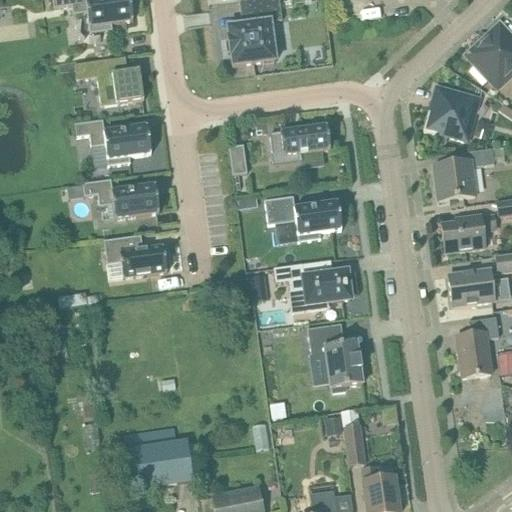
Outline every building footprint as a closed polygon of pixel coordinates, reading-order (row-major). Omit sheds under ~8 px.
[(128,0),(98,0),(86,2),(85,0),(51,0),(53,11),(71,8),(72,17),(86,15),(89,36),(112,33),(111,27),(132,24),(128,0)] [(230,59),(232,69),(275,63),(270,24),(282,23),(278,0),(263,0),(238,3),(242,27),(226,29),(228,39),(227,39),(230,59)] [(497,91),(511,76),(511,39),(499,26),(466,57),(474,67),(469,72),(483,86),(488,81),(497,91)] [(76,83),(96,80),(100,109),(143,103),(139,72),(127,74),(125,60),(74,67),(76,83)] [(467,145),(479,101),(436,88),(431,104),(434,105),(427,130),(450,137),(449,140),(467,145)] [(511,112),(503,107),(499,114),(511,122),(511,112)] [(74,127),(75,140),(89,138),(90,150),(104,148),(107,169),(130,166),(129,159),(150,157),(146,129),(104,135),(102,123),(74,127)] [(279,135),(269,137),(272,157),(271,157),(272,169),(301,165),(300,157),(329,153),(326,129),(301,132),(279,135)] [(247,176),(243,148),(228,150),(232,178),(247,176)] [(491,151),(481,153),(461,155),(462,165),(433,169),(437,204),(474,199),(471,170),(493,167),(491,151)] [(114,222),(158,216),(155,188),(112,194),(110,182),(82,186),(84,199),(97,198),(98,209),(112,207),(114,222)] [(340,233),(337,205),(294,211),(292,199),(264,203),(267,228),(294,224),(297,245),(320,241),(319,236),(340,233)] [(249,200),(237,202),(238,212),(250,210),(249,200)] [(498,219),(511,217),(511,203),(496,205),(498,219)] [(444,257),(464,254),(484,251),(481,229),(494,228),(493,218),(480,220),(480,219),(461,221),(462,225),(441,228),(444,257)] [(122,281),(166,275),(163,248),(136,252),(134,239),(103,243),(106,267),(120,265),(122,281)] [(497,276),(511,273),(511,257),(495,260),(497,276)] [(290,295),(304,293),(306,308),(308,308),(309,312),(326,310),(326,305),(350,302),(346,274),(303,280),(302,267),(273,271),(275,285),(288,283),(290,295)] [(452,310),(471,307),(493,305),(489,273),(447,278),(452,310)] [(263,277),(253,279),(256,302),(266,301),(263,277)] [(71,297),(57,299),(59,311),(72,309),(71,297)] [(95,298),(85,299),(86,307),(96,305),(95,298)] [(495,320),(487,321),(468,324),(470,338),(456,340),(462,381),(491,377),(486,342),(498,340),(495,320)] [(340,327),(307,332),(310,359),(324,357),(329,391),(331,391),(332,396),(345,394),(345,389),(362,387),(360,372),(359,360),(358,360),(356,345),(343,347),(340,327)] [(246,334),(230,336),(232,349),(247,347),(246,334)] [(103,367),(108,405),(151,399),(146,361),(103,367)] [(173,382),(161,383),(163,393),(174,391),(173,382)] [(283,407),(270,409),(272,422),(285,420),(283,407)] [(396,421),(394,409),(382,411),(384,423),(396,421)] [(340,416),(325,418),(326,433),(341,431),(340,416)] [(265,427),(252,428),(256,452),(268,450),(265,427)] [(348,469),(364,467),(359,429),(343,432),(348,469)] [(187,443),(174,445),(172,431),(121,438),(129,492),(192,483),(187,443)] [(325,434),(326,446),(341,444),(340,432),(325,434)] [(366,511),(398,511),(394,480),(378,482),(376,471),(361,473),(363,485),(362,485),(366,511)] [(263,511),(258,490),(211,500),(213,511),(263,511)] [(352,511),(350,496),(334,499),(333,492),(308,496),(309,511),(352,511)]
